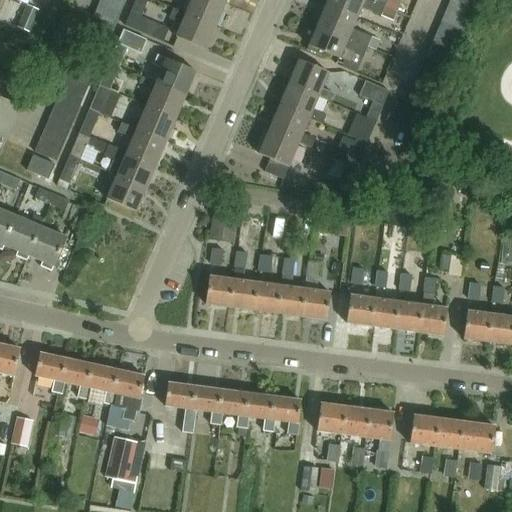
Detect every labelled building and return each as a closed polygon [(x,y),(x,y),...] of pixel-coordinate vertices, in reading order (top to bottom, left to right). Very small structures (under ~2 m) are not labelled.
[(118,13),(123,0),(99,0),(98,4),(118,13)] [(140,17),(146,0),(135,0),(125,26),(163,42),(169,29),(140,17)] [(215,25),(225,2),(219,0),(190,0),(185,13),(215,25)] [(392,8),(385,5),(373,0),(328,0),(326,4),(357,18),(362,8),(388,19),(392,8)] [(373,0),(385,5),(392,8),(395,0),(373,0)] [(467,20),(471,9),(450,0),(445,10),(467,20)] [(471,9),(474,0),(449,0),(450,0),(471,9)] [(113,25),(118,13),(98,4),(93,16),(113,25)] [(353,28),(357,18),(326,4),(318,24),(368,45),(377,49),(381,40),(353,28)] [(38,11),(26,5),(16,27),(28,33),(38,11)] [(215,25),(185,13),(173,7),(168,18),(181,23),(175,37),(205,50),(215,25)] [(462,30),(467,20),(445,10),(441,21),(462,30)] [(458,40),(462,30),(441,21),(437,31),(458,40)] [(363,55),(368,45),(318,24),(307,49),(322,56),(324,52),(340,59),(345,47),(363,55)] [(109,63),(118,67),(127,48),(139,53),(145,39),(123,30),(109,63)] [(454,50),(458,40),(437,31),(432,42),(454,50)] [(449,61),(454,50),(432,42),(428,53),(449,61)] [(445,71),(449,61),(428,53),(423,63),(445,71)] [(156,83),(185,96),(195,72),(157,55),(153,65),(162,69),(156,83)] [(69,71),(90,80),(95,69),(74,59),(69,71)] [(332,92),(322,88),(329,73),(299,60),(289,84),(319,96),(328,100),(332,92)] [(109,90),(118,67),(109,63),(99,86),(109,90)] [(440,82),(445,71),(423,63),(419,73),(440,82)] [(85,91),(90,80),(69,71),(64,82),(85,91)] [(435,93),(440,82),(419,73),(414,84),(435,93)] [(8,74),(0,92),(0,96),(10,101),(19,79),(8,74)] [(19,79),(10,101),(22,105),(31,84),(19,79)] [(80,103),(85,91),(64,82),(59,94),(80,103)] [(175,118),(185,96),(156,83),(146,106),(175,118)] [(367,117),(377,121),(389,92),(367,83),(361,97),(373,102),(367,117)] [(313,110),(319,96),(289,84),(279,107),(309,119),(321,125),(326,115),(313,110)] [(431,103),(435,93),(414,84),(410,94),(431,103)] [(99,113),(109,90),(99,86),(89,109),(99,113)] [(75,114),(80,103),(59,94),(54,105),(75,114)] [(427,113),(431,103),(410,94),(406,104),(418,109),(427,113)] [(418,109),(406,104),(395,99),(387,118),(398,123),(410,128),(418,109)] [(70,126),(75,114),(54,105),(49,117),(70,126)] [(165,142),(175,118),(146,106),(136,129),(165,142)] [(303,134),(309,119),(279,107),(269,130),(299,142),(311,147),(314,139),(303,134)] [(89,136),(99,113),(89,109),(79,132),(89,136)] [(430,114),(427,113),(418,109),(410,128),(423,133),(430,114)] [(65,137),(70,126),(49,117),(44,128),(65,137)] [(367,144),(377,121),(367,117),(357,140),(367,144)] [(165,142),(136,129),(122,123),(118,132),(132,138),(126,152),(156,165),(165,142)] [(60,149),(65,137),(44,128),(39,140),(60,149)] [(283,179),(299,142),(269,130),(259,154),(269,158),(264,171),(283,179)] [(79,160),(89,136),(79,132),(69,156),(79,160)] [(156,165),(126,152),(89,136),(85,144),(93,148),(92,149),(104,154),(103,156),(113,160),(108,172),(116,176),(146,188),(156,165)] [(355,143),(343,138),(334,157),(347,163),(357,167),(367,144),(357,140),(355,143)] [(56,160),(60,149),(39,140),(34,151),(56,160)] [(48,179),(55,164),(33,154),(26,169),(48,179)] [(69,183),(79,160),(69,156),(59,179),(69,183)] [(347,191),(357,167),(347,163),(336,187),(347,191)] [(20,181),(5,174),(1,185),(16,191),(20,181)] [(136,211),(146,188),(116,176),(106,199),(136,211)] [(50,205),(55,194),(40,188),(35,199),(50,205)] [(70,201),(55,194),(50,205),(65,211),(70,201)] [(0,209),(0,248),(2,250),(4,245),(16,216),(0,209)] [(236,244),(240,214),(218,211),(214,241),(236,244)] [(16,216),(4,245),(18,251),(16,256),(27,260),(29,256),(41,227),(16,216)] [(41,227),(29,256),(42,262),(40,266),(52,271),(66,237),(41,227)] [(223,266),(225,251),(213,249),(210,265),(223,266)] [(246,268),(248,253),(237,251),(235,267),(246,268)] [(270,273),(272,257),(261,255),(259,271),(270,273)] [(295,276),(297,260),(285,258),(283,274),(295,276)] [(319,279),(321,263),(309,262),(307,277),(319,279)] [(363,286),(365,269),(354,267),(351,284),(363,286)] [(388,289),(390,273),(378,271),(376,288),(388,289)] [(412,292),(414,276),(403,274),(400,291),(412,292)] [(209,277),(205,304),(230,307),(233,280),(209,277)] [(437,296),(439,280),(427,278),(425,294),(437,296)] [(233,280),(230,307),(254,310),(257,283),(233,280)] [(257,283),(254,310),(278,313),(282,286),(257,283)] [(481,301),(483,285),(470,283),(468,300),(481,301)] [(282,286),(278,313),(302,317),(306,289),(282,286)] [(504,305),(507,288),(495,287),(493,303),(504,305)] [(306,289),(302,317),(327,320),(330,293),(306,289)] [(350,295),(346,322),(370,325),(374,298),(350,295)] [(374,298),(370,325),(395,329),(399,302),(374,298)] [(399,302),(395,329),(419,332),(423,305),(399,302)] [(423,305),(419,332),(444,336),(448,309),(423,305)] [(467,311),(463,339),(487,342),(491,314),(467,311)] [(511,316),(491,314),(487,342),(511,345),(511,342),(511,316)] [(0,343),(0,372),(14,376),(20,348),(0,343)] [(61,381),(66,359),(39,353),(34,376),(55,380),(52,392),(62,394),(64,382),(61,381)] [(87,387),(92,365),(66,359),(61,381),(64,382),(80,386),(78,397),(87,400),(90,388),(87,387)] [(114,393),(119,371),(92,365),(87,387),(90,388),(108,392),(105,403),(114,405),(116,394),(114,393)] [(140,397),(145,377),(119,371),(114,393),(116,394),(127,396),(117,439),(114,439),(105,477),(128,482),(129,479),(136,480),(143,445),(146,445),(152,416),(139,413),(143,398),(140,397)] [(192,409),(195,387),(168,383),(165,405),(186,408),(183,432),(192,433),(195,410),(192,409)] [(218,413),(221,390),(195,387),(192,409),(195,410),(213,412),(209,444),(218,445),(223,414),(218,413)] [(218,413),(223,414),(238,416),(237,427),(246,428),(248,416),(245,416),(248,393),(221,390),(218,413)] [(245,416),(248,416),(265,419),(264,431),(273,432),(275,420),(271,419),(274,397),(248,393),(245,416)] [(271,419),(275,420),(288,422),(287,433),(296,435),(301,400),(274,397),(271,419)] [(321,403),(317,431),(341,434),(345,406),(321,403)] [(345,406),(341,434),(366,437),(370,410),(345,406)] [(370,410),(366,437),(390,441),(394,413),(370,410)] [(67,438),(71,418),(58,415),(54,435),(67,438)] [(437,446),(441,419),(414,415),(410,443),(426,445),(422,472),(433,474),(437,446)] [(94,437),(98,419),(83,416),(79,433),(94,437)] [(33,422),(17,418),(11,444),(27,448),(33,422)] [(441,419),(437,446),(464,450),(468,422),(441,419)] [(468,422),(464,450),(491,453),(495,426),(468,422)] [(328,445),(326,462),(337,464),(340,447),(328,445)] [(362,466),(364,450),(352,448),(350,465),(362,466)] [(376,451),(374,468),(386,469),(388,453),(376,451)] [(185,473),(187,461),(172,459),(170,471),(185,473)] [(455,479),(457,463),(445,460),(442,477),(455,479)] [(479,482),(482,465),(470,464),(467,481),(479,482)] [(511,469),(486,466),(483,490),(511,493),(511,469)] [(315,493),(318,469),(302,467),(299,491),(315,493)]
